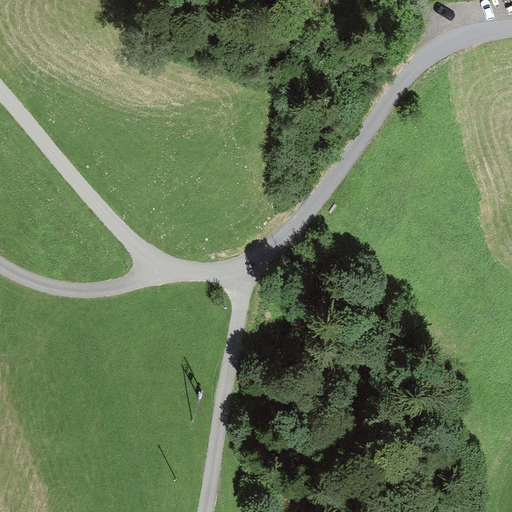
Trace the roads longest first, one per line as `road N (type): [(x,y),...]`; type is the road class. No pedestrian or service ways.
road 1 (unclassified): [(0,90),(142,250),(182,270),(224,272),(264,254),(300,220),(430,51),(511,28)]
road 2 (track): [(245,266),(205,511)]
